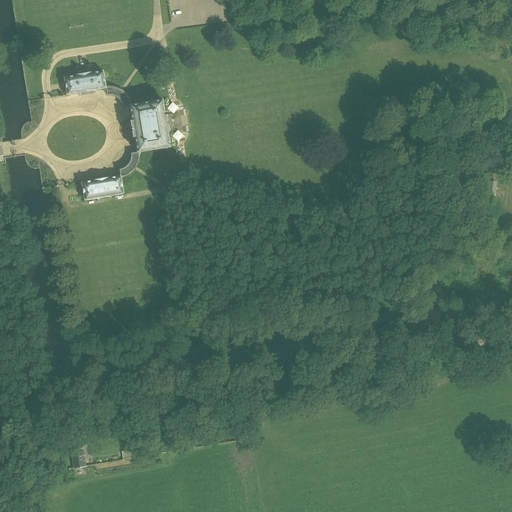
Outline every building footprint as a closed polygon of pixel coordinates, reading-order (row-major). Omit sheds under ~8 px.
[(65,77),(67,95),(106,88),(103,71),(65,77)] [(112,88),(106,88),(107,97),(114,97),(118,99),(120,102),(122,106),(122,108),(130,107),(130,105),(129,100),(127,96),(124,93),(120,91),(115,89),(112,88)] [(130,107),(137,152),(170,147),(162,100),(130,105),(130,107)] [(138,158),(137,152),(131,153),(130,158),(129,163),(128,167),(125,170),(119,171),(120,176),(121,179),(124,177),(129,176),(134,172),(136,168),(138,164),(138,158)] [(82,182),(85,200),(123,193),(121,179),(120,176),(82,182)] [(487,194),(496,195),(497,181),(488,180),(487,194)] [(103,212),(102,202),(95,202),(95,213),(103,212)] [(178,442),(180,450),(194,448),(192,435),(178,438),(178,442)] [(122,451),(123,460),(150,456),(149,447),(122,451)] [(71,451),(74,468),(86,466),(83,449),(71,451)]
